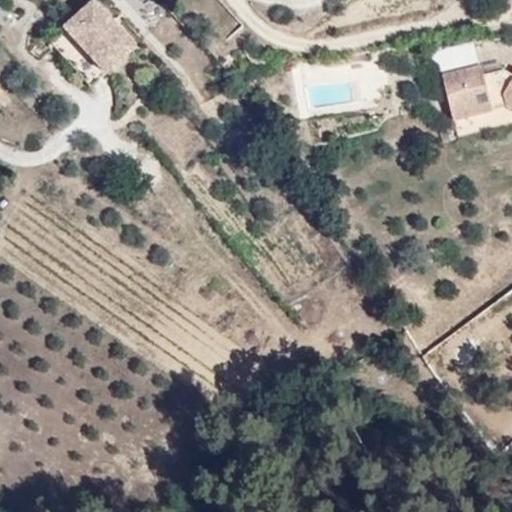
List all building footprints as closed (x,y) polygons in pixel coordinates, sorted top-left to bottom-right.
[(87,0),(60,0),(46,11),(86,61),(117,37),(87,0)] [(86,61),(46,11),(30,24),(69,74),(86,61)] [(440,69),(468,65),(465,49),(437,53),(440,69)] [(480,65),(440,74),(450,119),(505,105),(511,109),(511,77),(501,69),(482,74),(480,65)] [(0,85),(0,107),(10,100),(0,85)]
